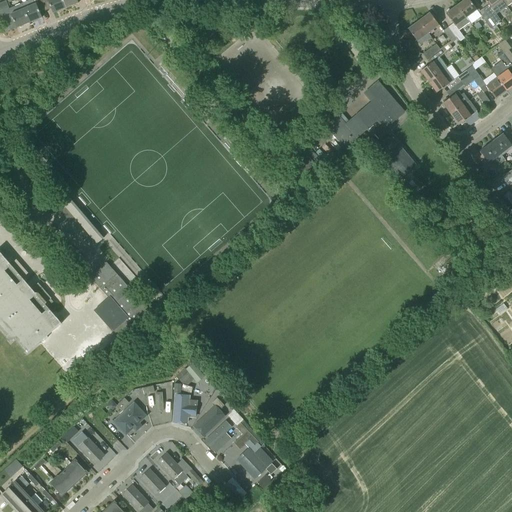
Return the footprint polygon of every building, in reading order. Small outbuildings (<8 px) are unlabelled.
[(62,0),(47,0),(53,13),(66,8),(62,0)] [(464,0),(457,6),(469,22),(471,25),(481,17),(490,29),(495,24),(491,19),(488,14),(484,9),(479,12),(469,0),(464,0)] [(484,0),(491,8),(502,0),(501,0),(484,0)] [(0,3),(0,10),(3,9),(8,7),(6,1),(0,3)] [(23,9),(21,4),(9,9),(8,7),(3,9),(0,10),(0,18),(0,19),(11,15),(17,28),(29,23),(23,9)] [(42,18),(36,4),(23,9),(29,23),(42,18)] [(446,14),(453,24),(448,27),(456,37),(457,39),(460,42),(465,38),(459,30),(469,22),(457,6),(446,14)] [(491,19),(495,24),(501,21),(493,11),(488,14),(491,19)] [(428,34),(439,25),(430,13),(419,21),(428,34)] [(408,29),(420,45),(431,37),(428,34),(419,21),(408,29)] [(448,27),(443,31),(451,41),(456,37),(448,27)] [(450,45),(457,39),(456,37),(451,41),(440,49),(432,55),(435,60),(439,58),(452,48),(450,45)] [(511,63),(511,54),(509,50),(511,49),(505,40),(498,45),(502,51),(511,64),(511,63)] [(422,54),(426,59),(432,55),(440,49),(436,44),(422,54)] [(511,65),(511,64),(502,51),(497,55),(501,61),(491,69),(491,70),(506,91),(511,86),(511,75),(510,72),(511,70),(511,65)] [(446,69),(439,58),(435,60),(421,71),(429,82),(446,69)] [(471,75),(474,80),(480,89),(486,85),(479,76),(472,66),(467,70),(471,75)] [(449,84),(455,80),(446,69),(429,82),(437,93),(449,84)] [(471,75),(467,70),(459,76),(457,78),(461,83),(471,75)] [(495,99),(506,91),(491,70),(497,79),(486,86),(495,99)] [(458,92),(464,88),(474,80),(471,75),(461,83),(455,87),(458,92)] [(404,112),(378,82),(375,85),(365,93),(372,102),(346,125),(357,138),(383,115),(391,124),(404,112)] [(482,91),(477,95),(485,105),(490,101),(482,91)] [(458,92),(455,94),(443,103),(451,114),(468,102),(468,101),(463,93),(460,95),(458,92)] [(459,125),(476,112),(468,102),(451,114),(459,125)] [(326,126),(353,157),(364,147),(357,138),(346,125),(338,116),(337,116),(338,117),(327,126),(326,126)] [(417,165),(391,134),(376,147),(401,178),(417,165)] [(501,154),(511,146),(511,145),(503,134),(492,142),(501,154)] [(492,142),(480,151),(489,163),(490,162),(492,165),(497,166),(505,160),(501,155),(501,154),(492,142)] [(312,181),(322,172),(298,145),(288,154),(312,181)] [(511,169),(502,176),(505,182),(511,177),(511,169)] [(409,183),(417,192),(420,189),(412,180),(409,183)] [(59,212),(68,222),(74,218),(65,207),(61,210),(59,212)] [(10,343),(17,337),(29,351),(26,353),(27,354),(42,341),(43,342),(48,337),(47,336),(52,332),(48,327),(55,320),(43,306),(51,298),(48,300),(41,291),(42,290),(37,284),(38,284),(38,283),(30,290),(22,281),(23,280),(20,277),(18,275),(17,276),(0,257),(0,256),(0,326),(12,340),(10,342),(10,343)] [(129,288),(115,272),(107,263),(90,277),(109,299),(96,311),(112,329),(119,337),(149,311),(129,288)] [(488,287),(497,279),(492,273),(483,280),(488,287)] [(147,344),(141,337),(138,341),(143,347),(147,344)] [(79,372),(85,367),(80,361),(74,366),(79,372)] [(205,376),(193,363),(186,370),(198,383),(205,376)] [(174,394),(181,394),(182,384),(175,384),(174,394)] [(153,386),(143,388),(144,394),(155,392),(153,386)] [(162,393),(154,393),(155,413),(164,412),(162,393)] [(197,416),(198,402),(188,401),(189,395),(173,395),(171,422),(189,425),(191,415),(197,416)] [(124,398),(117,405),(121,410),(129,403),(124,398)] [(224,406),(217,398),(212,402),(219,410),(224,406)] [(112,401),(106,406),(112,411),(117,406),(112,401)] [(149,415),(136,403),(116,423),(135,444),(153,428),(149,415)] [(190,428),(202,440),(225,418),(214,406),(190,428)] [(246,430),(249,427),(236,412),(229,418),(236,425),(234,427),(241,434),(246,430)] [(227,422),(205,441),(217,454),(239,435),(227,422)] [(260,438),(251,428),(248,431),(243,435),(234,443),(240,450),(249,441),(254,447),(258,443),(256,441),(260,438)] [(73,437),(68,433),(63,438),(67,442),(73,437)] [(78,446),(94,467),(106,457),(90,437),(78,446)] [(248,448),(235,459),(253,480),(267,467),(248,448)] [(183,472),(167,453),(157,462),(173,481),(183,472)] [(74,484),(80,478),(87,472),(75,460),(63,472),(74,484)] [(272,464),(267,469),(270,473),(276,468),(272,464)] [(149,468),(138,478),(158,498),(168,489),(149,468)] [(200,479),(192,470),(191,470),(187,474),(195,483),(200,479)] [(63,472),(62,472),(59,475),(50,483),(62,496),(74,484),(63,472)] [(263,488),(272,481),(266,475),(258,483),(263,488)] [(8,504),(23,490),(15,482),(3,494),(1,496),(8,504)] [(132,482),(120,494),(138,511),(142,511),(151,504),(132,482)] [(177,491),(182,496),(189,490),(184,485),(177,491)] [(30,498),(23,490),(8,504),(12,508),(16,511),(30,498)] [(31,511),(38,506),(30,498),(16,511),(15,511),(31,511)] [(123,511),(114,502),(108,508),(103,511),(123,511)]
